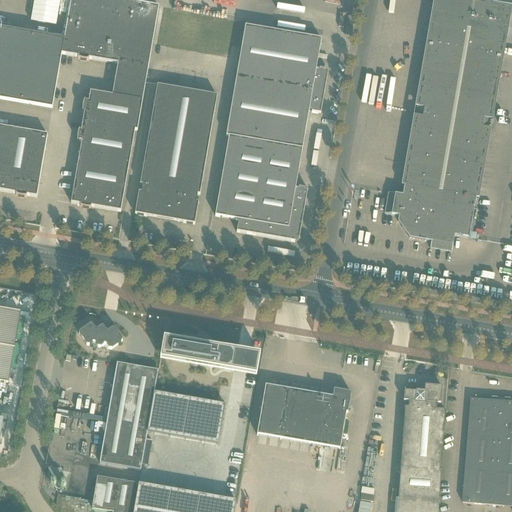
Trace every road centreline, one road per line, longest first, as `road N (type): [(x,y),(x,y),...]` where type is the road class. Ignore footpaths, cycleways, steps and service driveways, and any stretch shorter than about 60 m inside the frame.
road 1 (unclassified): [(370,0),(319,300)]
road 2 (unknown): [(327,251),(488,273),(511,165)]
road 3 (secondary): [(63,256),(319,300)]
road 4 (unclassified): [(25,473),(63,256)]
road 5 (secondary): [(319,300),(511,333)]
